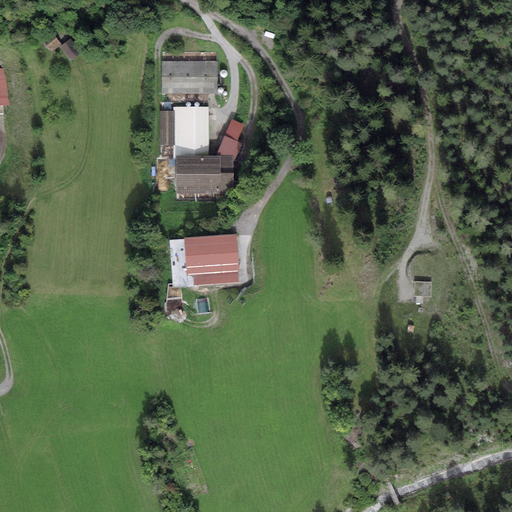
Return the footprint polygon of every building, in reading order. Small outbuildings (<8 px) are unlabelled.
[(50,32),(40,39),(50,52),(59,45),(50,32)] [(81,54),(70,40),(59,48),(70,62),(81,54)] [(217,64),(173,64),(173,97),(217,97),(217,64)] [(207,110),(179,110),(179,158),(207,158),(207,110)] [(174,111),(161,111),(161,146),(174,146),(174,111)] [(245,127),(231,122),(225,140),(238,144),(245,127)] [(179,158),(178,158),(177,194),(220,194),(220,158),(207,158),(179,158)] [(236,235),(183,240),(186,278),(193,277),(194,287),(238,283),(237,273),(239,272),(236,235)] [(432,284),(416,283),(415,298),(418,298),(417,302),(422,302),(422,298),(431,298),(432,284)]
